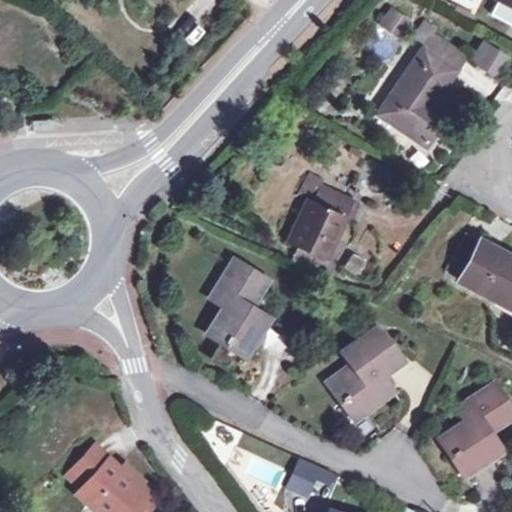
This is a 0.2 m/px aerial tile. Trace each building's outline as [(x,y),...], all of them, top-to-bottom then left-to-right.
[(511,0),(496,0),(497,0),(490,14),(511,25),(511,0)] [(399,39),(411,22),(389,7),(377,23),(399,39)] [(430,35),(421,48),(452,68),(460,55),(430,35)] [(481,41),(468,63),(494,78),(507,57),(481,41)] [(452,68),(421,48),(376,114),(409,135),(424,145),(444,113),(439,109),(438,112),(428,106),(452,68)] [(468,61),(458,74),(486,96),(496,84),(468,61)] [(59,120),(32,122),(33,130),(59,128),(59,120)] [(277,145),(269,139),(261,150),(269,156),(277,145)] [(321,179),(306,172),(297,192),(308,196),(287,241),(325,259),(353,200),(318,183),(321,179)] [(447,270),(458,276),(476,244),(464,237),(447,270)] [(511,260),(477,241),(476,244),(458,276),(456,280),(511,309),(511,260)] [(362,262),(350,254),(342,267),(355,274),(362,262)] [(265,280),(232,260),(209,297),(223,305),(206,333),(224,344),(229,338),(246,348),(265,317),(248,307),(265,280)] [(400,361),(375,327),(341,352),(351,366),(325,385),(338,402),(344,398),(357,415),(390,391),(380,376),(400,361)] [(242,355),(246,348),(229,338),(224,344),(242,355)] [(511,415),(489,384),(454,408),(463,421),(437,439),(449,457),(456,452),(467,469),(496,450),(485,432),(511,415)] [(351,419),(357,415),(344,398),(338,402),(351,419)] [(460,474),(467,469),(456,452),(449,457),(460,474)] [(115,472),(104,461),(78,490),(91,502),(87,505),(95,511),(136,511),(151,495),(140,485),(143,482),(133,473),(129,477),(119,468),(115,472)] [(329,476),(293,461),(280,489),(303,498),(311,479),(325,485),(329,476)] [(123,464),(119,468),(129,477),(133,473),(123,464)]
